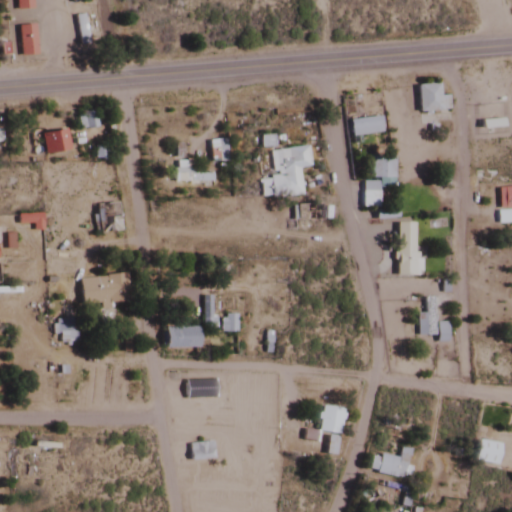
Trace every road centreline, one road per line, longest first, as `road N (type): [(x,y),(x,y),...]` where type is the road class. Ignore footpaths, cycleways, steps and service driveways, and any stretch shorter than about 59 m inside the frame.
road 1 (residential): [(173,511),(105,0)]
road 2 (primary): [(511,45),(0,91)]
road 3 (residential): [(332,511),(375,355),(321,62)]
road 4 (residential): [(152,367),(511,395)]
road 5 (residential): [(0,421),(158,421)]
